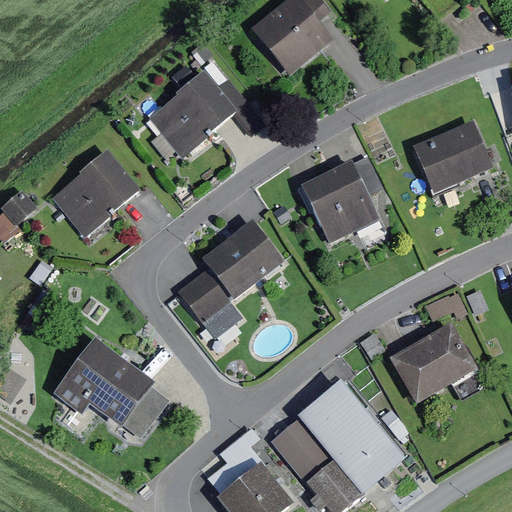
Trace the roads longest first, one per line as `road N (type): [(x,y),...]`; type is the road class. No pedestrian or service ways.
road 1 (residential): [(241,412),(154,299),(146,278),(155,254),(289,154),(359,113),(511,51)]
road 2 (residential): [(241,412),(350,331),(511,250)]
road 3 (track): [(150,511),(0,416)]
road 4 (residential): [(150,511),(241,412)]
